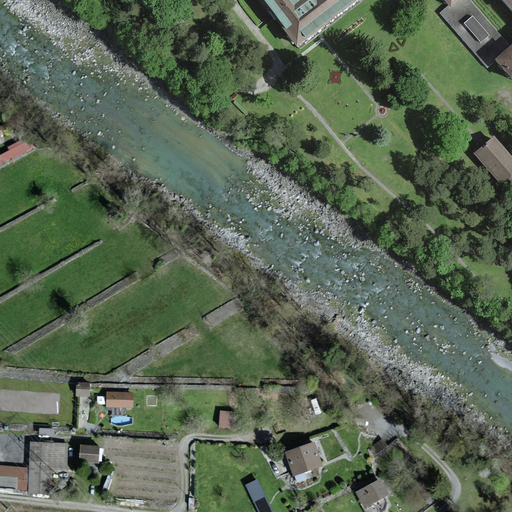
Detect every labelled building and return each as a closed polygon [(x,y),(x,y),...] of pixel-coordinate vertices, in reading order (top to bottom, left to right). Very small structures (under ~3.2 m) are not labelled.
[(357,0),(260,0),(296,47),(357,0)] [(511,0),(443,0),(449,6),(441,12),(486,71),(498,62),(511,80),(511,0)] [(511,157),(494,137),(475,153),(501,182),(511,172),(511,157)] [(24,138),(0,149),(0,161),(29,148),(24,138)] [(76,380),(77,393),(90,393),(90,380),(76,380)] [(132,408),(132,394),(107,393),(106,407),(132,408)] [(219,424),(229,425),(230,408),(219,408),(219,424)] [(66,472),(68,445),(30,443),(28,494),(51,495),(52,472),(66,472)] [(321,465),(314,443),(286,453),(294,475),(321,465)] [(97,463),(99,447),(80,445),(79,462),(97,463)] [(0,491),(26,493),(28,468),(0,465),(0,491)] [(272,511),(257,480),(245,486),(257,511),(272,511)] [(388,494),(380,480),(357,492),(364,506),(388,494)]
